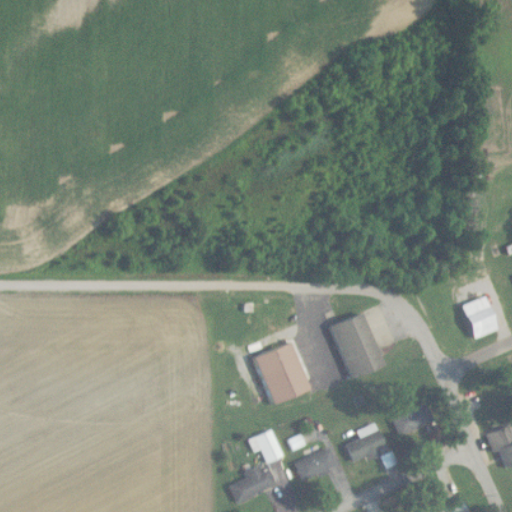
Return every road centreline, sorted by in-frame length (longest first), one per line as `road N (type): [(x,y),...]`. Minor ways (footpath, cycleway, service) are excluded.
road 1 (residential): [(396,307),(357,291),(0,287)]
road 2 (residential): [(502,511),(445,372),(416,323),(396,307)]
road 3 (residential): [(476,447),(329,511)]
